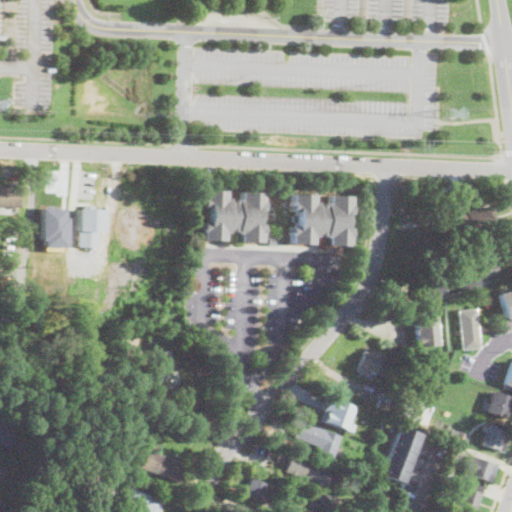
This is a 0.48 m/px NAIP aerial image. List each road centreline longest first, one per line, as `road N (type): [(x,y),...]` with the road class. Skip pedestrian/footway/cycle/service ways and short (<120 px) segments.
road 1 (residential): [(511,167),(0,148)]
road 2 (residential): [(390,166),(371,276),(341,322),(223,454),(197,511)]
